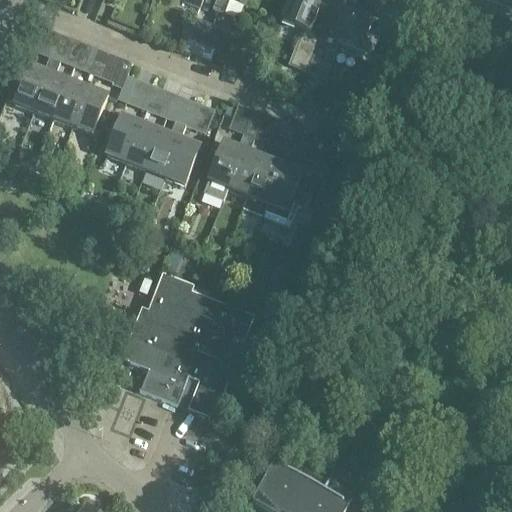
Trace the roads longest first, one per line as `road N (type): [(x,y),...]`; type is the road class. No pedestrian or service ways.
road 1 (residential): [(10,2),(321,123)]
road 2 (residential): [(86,454),(0,317)]
